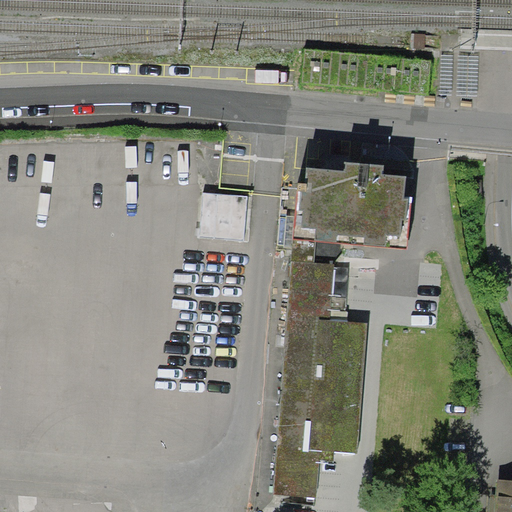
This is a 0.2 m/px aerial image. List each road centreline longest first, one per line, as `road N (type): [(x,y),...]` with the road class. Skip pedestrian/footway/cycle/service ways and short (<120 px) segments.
road 1 (residential): [(0,90),(137,88),(445,127)]
road 2 (unknown): [(253,103),(237,406),(226,446),(195,458)]
road 3 (unknown): [(195,458),(0,453)]
